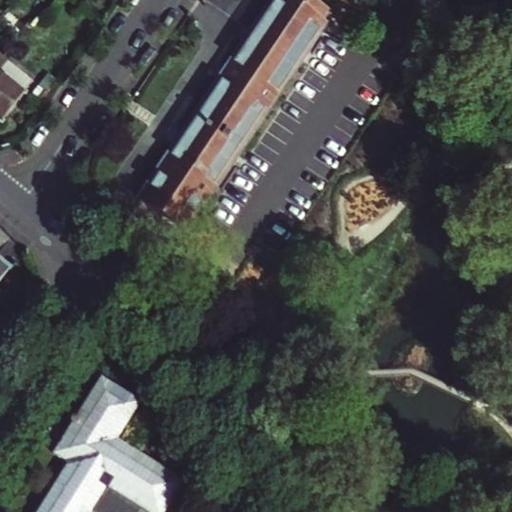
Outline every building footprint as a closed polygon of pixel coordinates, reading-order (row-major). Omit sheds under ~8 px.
[(272,0),(138,197),(137,198),(183,229),(323,22),(317,18),(322,9),(308,0),(296,0),(294,4),(288,0),(272,0)] [(0,65),(0,117),(31,76),(7,57),(0,65)] [(0,259),(0,276),(8,266),(0,259)] [(87,511),(106,483),(149,511),(158,511),(181,477),(115,435),(138,400),(100,375),(54,447),(69,456),(33,511),(87,511)] [(149,511),(106,483),(87,511),(149,511)]
